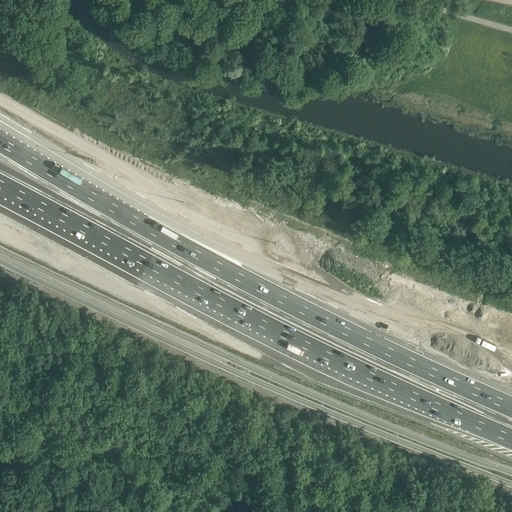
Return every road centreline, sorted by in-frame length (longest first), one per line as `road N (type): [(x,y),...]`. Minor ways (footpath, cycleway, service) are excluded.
road 1 (motorway): [(511,408),(247,282),(0,141)]
road 2 (motorway): [(0,195),(173,289),(511,441)]
road 3 (motorway): [(511,357),(247,249),(0,129)]
road 4 (tertiary): [(511,479),(285,389),(0,254)]
road 5 (unknown): [(0,355),(172,423),(270,471),(322,511)]
